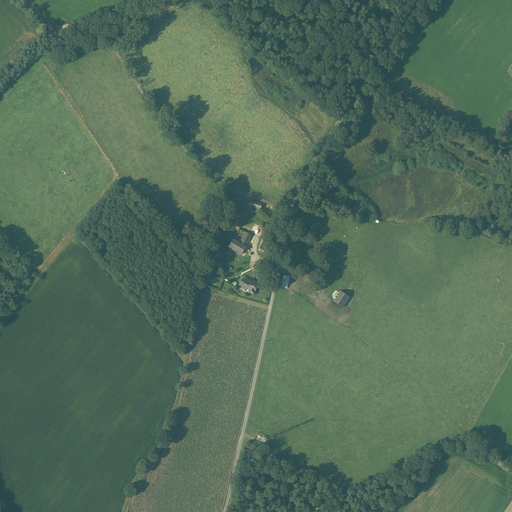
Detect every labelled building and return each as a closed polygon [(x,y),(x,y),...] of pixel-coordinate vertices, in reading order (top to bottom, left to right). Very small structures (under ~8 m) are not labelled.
[(245,217),(236,213),(231,223),(233,224),(231,228),(238,231),(245,217)] [(245,233),(241,242),(234,238),(229,248),(241,255),(243,251),(251,236),(245,233)] [(263,237),(260,245),(265,247),(269,239),(263,237)] [(290,277),(284,276),(281,287),(287,288),(290,277)] [(257,282),(244,280),(242,288),(249,290),(249,293),(254,294),(255,291),(257,282)] [(350,297),(341,291),(334,301),(343,307),(350,297)]
